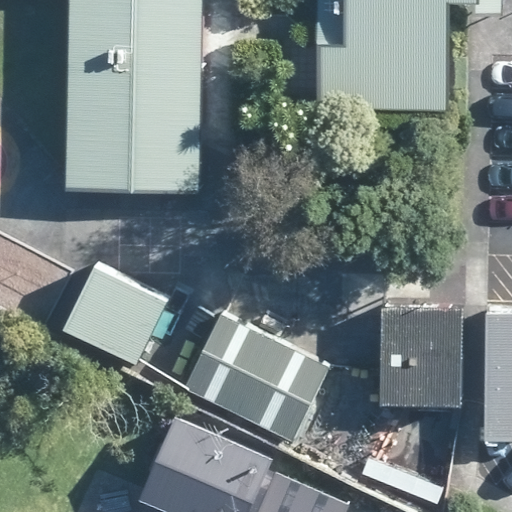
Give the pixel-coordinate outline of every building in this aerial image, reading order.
[(85,0),(82,167),(214,169),(216,0),(334,0),(333,87),(462,88),(463,0),(85,0)] [(0,303),(69,334),(92,284),(0,241),(0,303)] [(92,284),(69,334),(145,369),(179,295),(102,261),(92,284)] [(387,365),(469,367),(471,269),(389,268),(387,365)] [(182,384),(289,438),(326,363),(219,310),(182,384)] [(191,349),(200,329),(182,321),(174,341),(191,349)] [(340,511),(345,501),(262,466),(266,456),(172,414),(141,484),(138,496),(167,509),(165,511),(340,511)]
